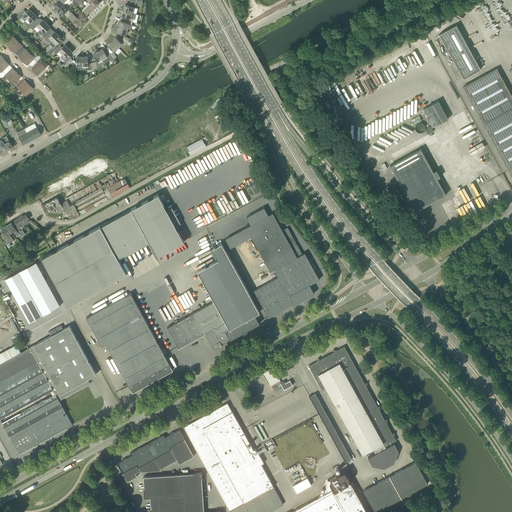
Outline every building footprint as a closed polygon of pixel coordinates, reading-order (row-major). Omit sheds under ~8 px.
[(53,4),(61,12),(63,14),(64,14),(64,13),(68,9),(65,6),(65,7),(62,4),(66,0),(57,0),(56,2),(56,1),(53,4)] [(86,16),(98,5),(100,3),(96,0),(87,0),(90,3),(82,12),(86,16)] [(132,13),(134,7),(125,5),(123,10),(132,13)] [(25,13),(22,10),(17,16),(20,19),(22,17),(25,21),(33,12),(29,9),(25,13)] [(77,18),(68,9),(64,13),(64,14),(77,27),(87,17),(86,16),(82,12),(77,18)] [(132,13),(123,10),(122,15),(127,17),(126,20),(129,20),(133,21),(133,19),(131,18),(132,13)] [(33,20),(36,17),(37,16),(33,12),(25,21),(25,20),(28,24),(27,25),(30,28),(31,27),(30,27),(35,22),(33,20)] [(40,29),(46,23),(42,19),(38,23),(36,21),(35,22),(30,27),(31,27),(33,30),(37,26),(40,29)] [(129,24),(132,24),(133,21),(129,20),(126,20),(125,22),(120,21),(118,26),(128,29),(129,24)] [(50,27),(46,23),(40,29),(38,31),(41,35),(42,35),(44,37),(48,33),(46,31),(50,27)] [(439,34),(451,56),(463,79),(481,69),(456,25),(439,34)] [(126,34),(128,29),(118,26),(117,32),(126,34)] [(43,38),(49,44),(58,35),(54,31),(50,35),(48,33),(44,37),(43,38)] [(58,35),(49,44),(53,47),(52,49),(54,51),(60,45),(58,43),(62,39),(58,35)] [(22,45),(14,37),(6,44),(11,49),(13,47),(17,51),(22,45)] [(115,37),(111,41),(118,48),(122,44),(115,37)] [(111,41),(108,45),(114,52),(118,48),(111,41)] [(59,51),(62,54),(69,48),(65,44),(61,48),(59,46),(60,45),(54,51),(56,54),(59,51)] [(69,48),(62,54),(66,58),(72,52),(69,48)] [(108,55),(107,56),(103,48),(98,51),(102,59),(104,62),(111,59),(108,55)] [(34,57),(26,49),(19,56),(24,61),(22,62),(26,67),(29,64),(29,63),(34,57)] [(104,62),(102,59),(98,51),(93,53),(97,61),(96,62),(97,66),(104,62)] [(0,70),(1,71),(8,64),(3,59),(3,57),(1,55),(0,54),(0,70)] [(92,69),(93,69),(95,69),(93,62),(90,63),(90,64),(88,64),(88,56),(82,56),(82,66),(82,69),(92,69)] [(37,77),(48,66),(41,59),(30,69),(37,77)] [(511,95),(497,68),(463,86),(511,174),(511,176),(511,95)] [(9,81),(10,80),(13,83),(20,76),(15,71),(14,73),(10,69),(5,75),(7,78),(6,79),(9,81)] [(26,85),(22,82),(17,87),(25,95),(33,88),(28,83),(26,85)] [(428,117),(427,118),(432,127),(448,118),(438,100),(423,109),(428,117)] [(30,106),(28,104),(26,101),(19,106),(23,112),(30,106)] [(0,120),(5,127),(13,123),(8,115),(4,118),(3,116),(0,117),(0,118),(1,120),(0,120)] [(24,128),(26,132),(31,140),(41,134),(37,127),(33,129),(30,125),(24,128)] [(18,137),(22,144),(31,140),(26,132),(18,137)] [(0,144),(0,145),(4,152),(5,151),(5,152),(6,152),(6,151),(7,151),(7,150),(10,149),(11,149),(12,148),(11,148),(12,147),(8,140),(4,143),(0,136),(0,144)] [(186,147),(190,154),(206,146),(202,138),(186,147)] [(221,146),(198,158),(205,171),(228,159),(221,146)] [(421,148),(390,165),(415,211),(446,194),(437,178),(440,176),(436,169),(433,171),(421,148)] [(170,188),(195,175),(190,165),(165,178),(170,188)] [(229,211),(241,204),(235,192),(223,198),(229,211)] [(42,257),(68,305),(126,273),(118,258),(149,240),(158,256),(184,241),(158,194),(131,208),(131,209),(106,223),(105,223),(42,257)] [(209,203),(189,213),(193,220),(213,210),(214,213),(222,209),(215,196),(213,197),(211,194),(205,197),(207,200),(209,203)] [(56,213),(64,208),(66,212),(62,214),(63,214),(62,215),(64,219),(66,219),(70,219),(73,218),(67,206),(66,207),(63,202),(64,204),(62,205),(57,197),(42,205),(46,213),(54,209),(56,213)] [(301,301),(301,302),(302,302),(303,302),(304,301),(304,300),(303,299),(314,293),(309,285),(319,279),(315,271),(317,270),(311,259),(309,260),(305,252),(302,254),(288,227),(282,230),(273,212),(268,215),(264,207),(246,217),(250,225),(225,239),(230,248),(251,236),(270,271),(274,269),(278,277),(254,290),(268,317),(293,304),(294,304),(301,301)] [(18,218),(23,225),(28,222),(27,220),(29,218),(26,214),(23,215),(18,218)] [(23,225),(18,218),(12,222),(15,227),(18,232),(21,230),(21,232),(23,231),(22,229),(21,230),(19,228),(23,225)] [(12,222),(7,225),(11,232),(13,231),(15,234),(17,236),(20,234),(21,236),(25,233),(23,231),(21,232),(21,230),(18,232),(15,227),(12,222)] [(11,232),(7,225),(2,228),(10,240),(13,239),(9,233),(11,232)] [(197,270),(214,301),(229,328),(225,331),(229,339),(230,340),(234,337),(259,323),(255,315),(260,312),(222,243),(213,248),(219,259),(197,270)] [(35,255),(17,265),(50,323),(68,314),(35,255)] [(17,265),(4,272),(37,331),(50,323),(17,265)] [(131,293),(109,305),(151,382),(173,370),(131,293)] [(221,343),(229,339),(225,331),(229,328),(214,301),(194,312),(185,317),(176,322),(167,327),(178,348),(189,342),(196,338),(205,333),(213,347),(214,348),(215,348),(216,347),(222,344),(221,343)] [(151,382),(109,305),(87,317),(102,346),(106,344),(132,392),(151,382)] [(70,325),(0,363),(0,419),(14,445),(13,445),(15,448),(16,448),(19,454),(20,454),(34,446),(34,447),(38,445),(37,444),(72,425),(73,425),(59,400),(90,383),(88,379),(97,374),(70,325)] [(62,325),(49,332),(51,335),(63,328),(62,325)] [(333,401),(365,383),(344,346),(337,350),(333,350),(333,351),(334,352),(319,360),(319,359),(318,358),(316,361),(309,365),(322,390),(326,388),(333,401)] [(264,373),(270,384),(281,378),(276,367),(264,373)] [(274,390),(282,386),(284,389),(292,385),(290,380),(294,378),(291,373),(281,378),(270,384),(274,390)] [(366,383),(365,383),(333,401),(344,421),(376,403),(367,387),(367,383),(366,383)] [(309,396),(314,405),(320,402),(316,395),(315,393),(313,394),(309,396)] [(367,511),(351,483),(349,482),(349,479),(344,471),(330,478),(330,481),(327,480),(323,494),(292,511),(291,511),(290,511),(288,511),(268,511),(283,504),(273,486),(274,486),(273,486),(261,464),(264,463),(257,451),(255,453),(232,412),(233,412),(232,411),(227,403),(183,427),(230,511),(367,511)] [(377,424),(385,420),(380,410),(380,406),(378,406),(378,407),(376,403),(344,421),(355,441),(372,431),(369,426),(376,422),(377,424)] [(330,419),(325,411),(319,414),(324,423),(330,419)] [(335,428),(330,419),(324,423),(329,432),(335,428)] [(382,439),(392,433),(387,423),(387,420),(386,420),(385,420),(377,424),(376,422),(369,426),(372,431),(355,441),(362,454),(373,449),(384,443),(382,439)] [(340,437),(335,428),(329,432),(333,440),(340,437)] [(179,464),(194,456),(179,429),(174,432),(173,433),(173,432),(173,433),(171,434),(170,434),(171,434),(170,434),(165,437),(177,460),(179,464)] [(384,443),(373,449),(375,454),(381,450),(386,448),(386,446),(396,440),(394,437),(394,433),(393,433),(392,433),(382,439),(384,443)] [(145,445),(130,453),(131,455),(140,471),(140,472),(161,470),(160,469),(177,460),(165,437),(164,434),(149,443),(150,444),(146,447),(145,445)] [(333,440),(338,449),(344,446),(340,437),(333,440)] [(381,450),(389,465),(394,463),(398,451),(394,443),(386,448),(381,450)] [(381,450),(375,454),(368,458),(372,466),(384,468),(389,465),(381,450)] [(352,459),(349,454),(343,458),(346,463),(346,462),(352,459)] [(131,455),(126,458),(126,459),(126,458),(125,459),(124,460),(123,460),(122,460),(117,463),(127,482),(137,476),(135,473),(140,471),(131,455)] [(416,462),(407,466),(419,488),(428,484),(416,462)] [(407,466),(398,471),(410,493),(419,488),(407,466)] [(390,476),(389,475),(402,499),(402,498),(410,493),(398,471),(390,476)] [(181,474),(183,494),(183,511),(203,511),(202,478),(202,472),(194,473),(181,474)] [(150,496),(183,494),(181,474),(143,476),(144,489),(144,497),(150,497),(150,496)] [(381,481),(393,503),(401,498),(402,499),(389,475),(389,476),(381,481)] [(307,477),(292,485),(295,493),(311,486),(307,477)] [(384,508),(393,503),(381,481),(372,486),(384,508)] [(374,511),(375,511),(384,508),(372,486),(363,490),(374,511)] [(151,509),(150,511),(183,511),(183,494),(150,496),(151,509)]
